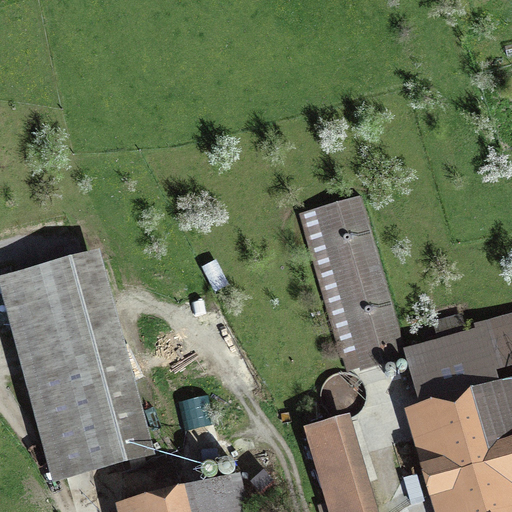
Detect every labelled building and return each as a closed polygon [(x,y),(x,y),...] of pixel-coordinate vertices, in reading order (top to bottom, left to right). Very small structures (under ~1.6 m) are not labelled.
[(362,197),(312,211),(356,369),(406,355),(362,197)] [(91,260),(13,280),(65,473),(142,453),(91,260)] [(511,361),(511,317),(478,328),(479,334),(407,356),(424,413),(422,413),(451,511),(511,511),(511,386),(497,391),(490,367),(511,361)] [(362,511),(338,425),(310,433),(332,511),(362,511)] [(221,472),(223,474),(225,475),(228,475),(231,474),(233,472),(235,470),(235,467),(235,464),(233,462),(231,460),(229,459),(226,458),(224,459),(221,460),(220,462),(219,465),(218,467),(219,470),(221,472)] [(203,477),(205,479),(207,479),(210,479),(213,478),(215,476),(217,474),(217,471),(217,468),(215,466),(213,464),(211,463),(208,463),(206,463),(203,465),(202,467),(201,469),(200,472),(201,474),(203,477)] [(246,511),(238,480),(131,508),(132,511),(246,511)]
